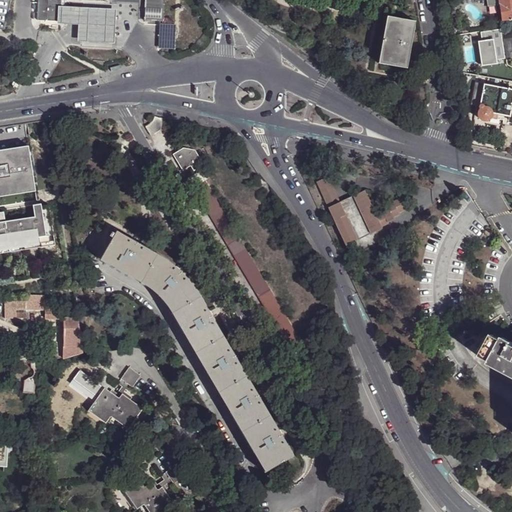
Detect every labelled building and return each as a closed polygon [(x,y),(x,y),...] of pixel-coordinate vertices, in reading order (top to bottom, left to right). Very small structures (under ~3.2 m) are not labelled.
[(37,0),(37,19),(60,20),(60,6),(60,0),(37,0)] [(164,0),(144,0),(144,23),(163,24),(164,0)] [(511,19),(511,0),(498,0),(502,21),(511,19)] [(60,6),(60,20),(59,24),(77,25),(77,32),(76,41),(113,44),(113,33),(115,10),(60,6)] [(378,64),(406,69),(415,23),(387,17),(378,64)] [(501,29),(480,32),(481,42),(477,42),(481,67),(497,64),(496,60),(506,58),(501,29)] [(470,105),(479,107),(483,84),(474,83),(470,105)] [(511,89),(483,84),(479,107),(478,111),(479,111),(478,113),(478,117),(480,120),(483,122),(486,122),(490,121),(491,117),(491,114),(511,117),(511,108),(511,89)] [(150,124),(145,127),(150,136),(160,130),(163,119),(155,117),(152,121),(150,124)] [(0,196),(35,191),(28,146),(0,150),(0,196)] [(173,155),(182,171),(190,167),(193,171),(203,165),(195,151),(183,149),(173,155)] [(188,178),(193,187),(205,180),(208,178),(203,170),(188,178)] [(318,185),(329,209),(341,204),(330,179),(318,185)] [(205,180),(193,187),(289,349),(301,342),(205,180)] [(354,198),(371,235),(383,230),(382,228),(388,226),(387,224),(393,221),(392,220),(398,217),(397,216),(403,213),(398,202),(392,204),(393,206),(387,209),(388,210),(382,213),(383,214),(377,217),(366,193),(354,198)] [(341,204),(329,209),(347,247),(359,241),(341,204)] [(0,246),(55,238),(51,206),(41,208),(41,206),(32,207),(34,218),(35,225),(0,229),(0,246)] [(0,229),(35,225),(34,218),(0,223),(0,229)] [(102,256),(141,279),(156,253),(116,230),(110,240),(102,256)] [(98,254),(102,256),(110,240),(95,231),(85,247),(98,254)] [(371,235),(359,241),(364,252),(376,246),(371,235)] [(0,254),(56,246),(55,238),(0,246),(0,254)] [(161,295),(174,311),(199,295),(194,287),(190,282),(186,276),(181,271),(178,268),(172,263),(168,259),(162,256),(156,253),(141,279),(153,286),(161,295)] [(45,295),(26,296),(26,299),(27,309),(46,309),(45,306),(45,295)] [(174,311),(196,350),(223,335),(199,295),(174,311)] [(16,318),(16,313),(16,310),(27,309),(26,299),(4,299),(4,319),(16,319),(16,318)] [(60,310),(46,310),(46,318),(60,318),(60,310)] [(62,347),(79,346),(78,318),(62,318),(62,347)] [(196,350),(221,390),(247,374),(223,335),(196,350)] [(495,335),(493,339),(485,355),(483,358),(493,363),(511,372),(511,344),(504,340),(495,335)] [(485,355),(493,339),(487,336),(479,351),(485,355)] [(80,353),(79,346),(62,347),(62,358),(80,353)] [(26,381),(25,388),(24,392),(32,393),(34,381),(35,372),(35,365),(28,362),(27,369),(29,369),(30,370),(31,372),(31,374),(30,377),(29,379),(28,380),(26,381)] [(511,372),(493,363),(491,365),(511,376),(511,372)] [(129,368),(117,384),(129,392),(140,376),(129,368)] [(221,390),(244,430),(270,415),(247,374),(221,390)] [(111,416),(128,429),(142,409),(122,394),(119,398),(104,388),(89,410),(106,423),(111,416)] [(270,415),(244,430),(267,470),(293,455),(270,415)] [(0,468),(6,469),(9,446),(3,445),(2,454),(5,455),(4,464),(0,463),(0,468)] [(185,476),(177,465),(161,477),(169,487),(185,476)] [(158,490),(151,481),(147,476),(125,492),(137,509),(145,505),(149,511),(170,511),(176,508),(167,496),(162,488),(158,490)] [(156,479),(151,481),(158,490),(162,488),(156,479)]
